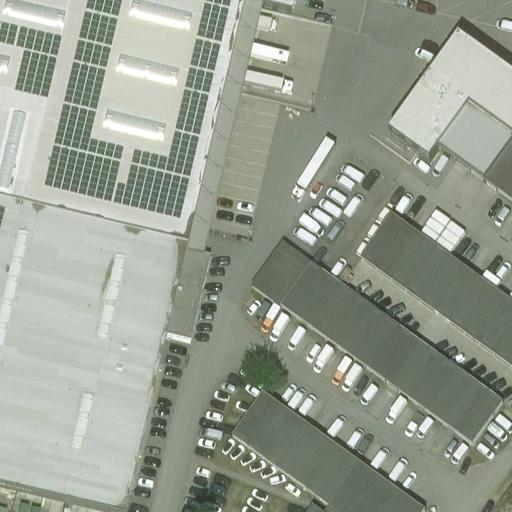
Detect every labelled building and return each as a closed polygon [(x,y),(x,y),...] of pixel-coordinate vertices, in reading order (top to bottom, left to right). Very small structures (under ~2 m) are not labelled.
[(0,0),(0,500),(50,511),(128,511),(248,0),(0,0)] [(511,67),(462,30),(389,127),(432,160),(440,149),(511,202),(511,67)] [(511,304),(391,217),(362,261),(511,370),(511,304)] [(502,405),(280,245),(252,288),(473,446),(502,405)] [(420,511),(421,511),(259,397),(230,439),(328,507),(334,511),(420,511)]
